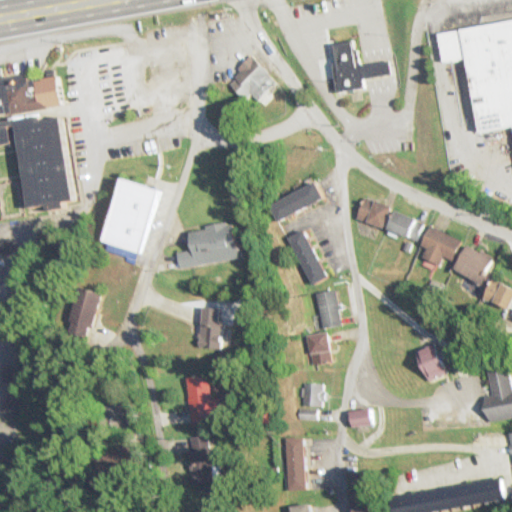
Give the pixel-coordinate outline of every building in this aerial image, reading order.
[(511,123),(479,129),(466,56),(443,60),(438,32),(511,18),(511,123)] [(363,79),(393,75),(391,61),(360,65),(356,40),(330,44),(337,92),(364,88),(363,79)] [(235,77),(259,101),(279,82),(254,58),(235,77)] [(0,145),(19,143),(28,210),(75,203),(63,112),(64,111),(59,75),(28,80),(27,75),(0,78),(0,145)] [(161,189),(121,179),(103,243),(144,254),(161,189)] [(25,213),(19,180),(0,183),(0,204),(2,216),(25,213)] [(279,221),(325,200),(318,183),(271,204),(279,221)] [(392,208),(367,196),(357,217),(382,228),(392,208)] [(417,241),(425,224),(397,210),(389,228),(417,241)] [(193,250),(179,252),(181,267),(239,260),(234,223),(190,229),(193,250)] [(421,245),(429,249),(425,258),(439,265),(443,257),(452,261),(463,241),(431,225),(421,245)] [(329,278),(307,230),(291,237),(313,286),(329,278)] [(482,285),(497,260),(469,244),(455,269),(482,285)] [(484,300),(510,311),(511,306),(511,287),(493,279),(484,300)] [(92,342),(100,292),(76,288),(68,338),(92,342)] [(322,327),(342,326),(339,291),(319,292),(322,327)] [(222,309),(201,309),(201,349),(222,349),(222,309)] [(310,335),(312,365),(333,363),(331,333),(310,335)] [(26,416),(46,346),(27,341),(6,410),(26,416)] [(442,378),(440,349),(423,349),(424,378),(442,378)] [(511,418),(511,368),(511,366),(490,369),(494,398),(485,399),(488,421),(511,418)] [(212,398),(210,377),(189,378),(192,424),(223,422),(222,398),(212,398)] [(304,407),(325,407),(325,384),(304,384),(304,407)] [(211,436),(190,437),(193,483),(216,481),(214,467),(220,467),(219,453),(212,453),(211,436)] [(308,438),(290,438),(290,490),(308,490),(308,438)] [(503,478),(395,494),(397,511),(430,511),(506,501),(503,478)] [(293,505),(294,511),(313,511),(313,503),(293,505)]
